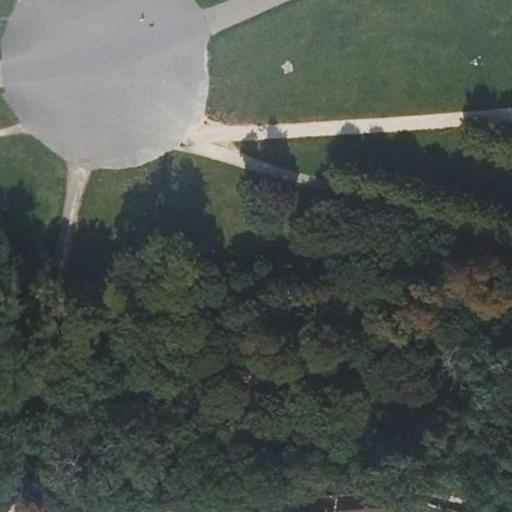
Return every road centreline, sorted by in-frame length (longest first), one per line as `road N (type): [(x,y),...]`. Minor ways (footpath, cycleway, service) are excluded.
road 1 (track): [(511,408),(439,387),(262,361),(33,388)]
road 2 (track): [(6,511),(103,68)]
road 3 (track): [(511,243),(203,150),(178,133)]
road 4 (track): [(465,118),(178,133)]
road 5 (track): [(178,133),(0,132)]
road 6 (unclassified): [(254,0),(103,68)]
